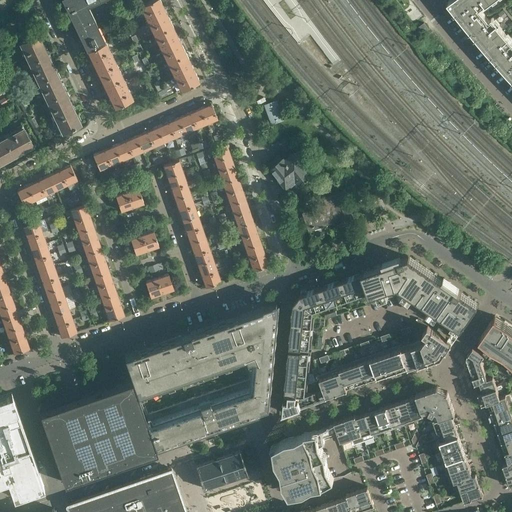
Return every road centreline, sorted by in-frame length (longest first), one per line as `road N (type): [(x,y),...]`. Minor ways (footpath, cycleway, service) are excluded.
road 1 (residential): [(107,134),(5,186),(2,204),(56,354),(140,326)]
road 2 (residential): [(498,496),(458,380),(446,369),(498,290)]
road 3 (residential): [(296,272),(225,81)]
road 4 (residential): [(43,0),(107,134)]
road 5 (residential): [(384,511),(371,462),(398,453),(422,511)]
road 6 (residential): [(511,105),(423,2)]
road 7 (unclassified): [(107,134),(225,81)]
